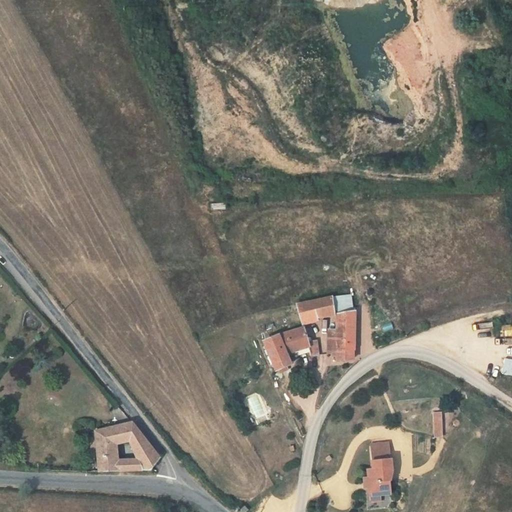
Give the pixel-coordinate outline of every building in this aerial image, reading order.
[(362,289),(343,292),(347,309),(364,306),(362,289)] [(347,309),(343,292),(325,295),(329,315),(347,309)] [(325,295),(306,298),(313,320),(329,315),(325,295)] [(364,306),(347,309),(347,323),(339,323),(338,348),(347,347),(348,355),(363,353),(363,346),(366,345),(366,306),(364,306)] [(313,322),(289,329),(275,335),(288,364),(297,360),(298,360),(293,349),(320,340),(318,336),(313,322)] [(511,323),(500,324),(501,336),(511,334),(511,323)] [(327,334),(318,336),(320,340),(321,350),(329,349),(327,334)] [(501,373),(511,374),(511,358),(503,358),(501,373)] [(445,409),(444,434),(451,435),(452,409),(445,409)] [(440,412),(432,412),(432,437),(441,437),(440,412)] [(136,418),(100,428),(104,465),(157,466),(160,463),(151,452),(122,453),(121,439),(137,434),(147,431),(136,418)] [(167,454),(147,431),(137,434),(151,452),(160,463),(167,454)] [(400,454),(398,439),(381,440),(383,465),(378,466),(379,471),(374,472),(375,482),(379,482),(379,490),(392,488),(402,487),(401,468),(405,467),(403,454),(400,454)] [(392,488),(379,490),(380,496),(393,495),(392,488)]
